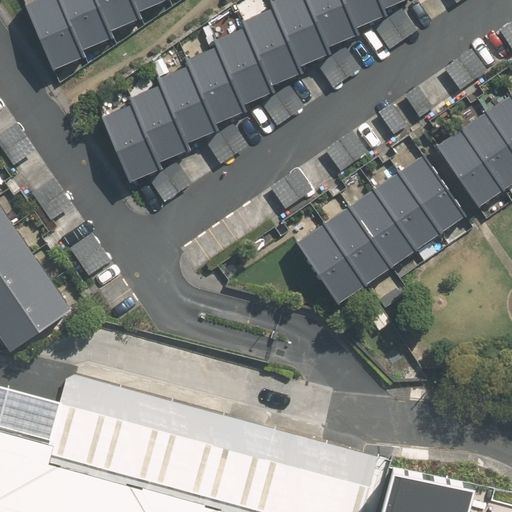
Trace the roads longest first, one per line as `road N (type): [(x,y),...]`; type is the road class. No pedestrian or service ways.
road 1 (residential): [(509,0),(145,243)]
road 2 (residential): [(0,37),(145,243)]
road 3 (residential): [(319,353),(200,324),(171,282)]
road 4 (residential): [(171,282),(279,314),(304,328),(319,353)]
